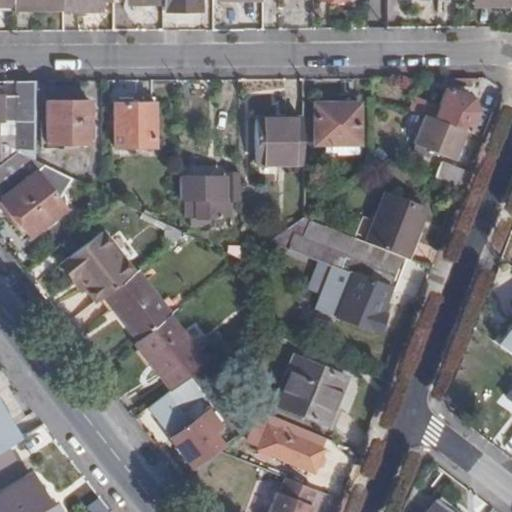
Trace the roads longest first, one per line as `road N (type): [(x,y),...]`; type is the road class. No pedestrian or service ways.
road 1 (residential): [(0,56),(511,56)]
road 2 (unclassified): [(511,150),(407,419)]
road 3 (primary): [(0,303),(161,511)]
road 4 (residential): [(407,419),(511,498)]
